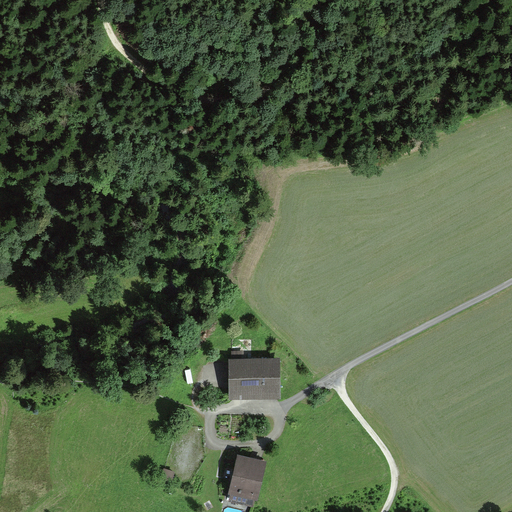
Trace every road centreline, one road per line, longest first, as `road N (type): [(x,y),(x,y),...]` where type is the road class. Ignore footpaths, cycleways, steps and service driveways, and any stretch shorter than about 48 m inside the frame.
road 1 (track): [(511,281),(332,379),(390,459),(393,491),(382,511)]
road 2 (track): [(99,0),(118,54),(170,91),(242,97),(280,58),(317,0)]
road 3 (track): [(206,410),(277,411),(332,379)]
road 4 (track): [(277,411),(276,432),(263,442),(220,444),(211,438),(206,410)]
